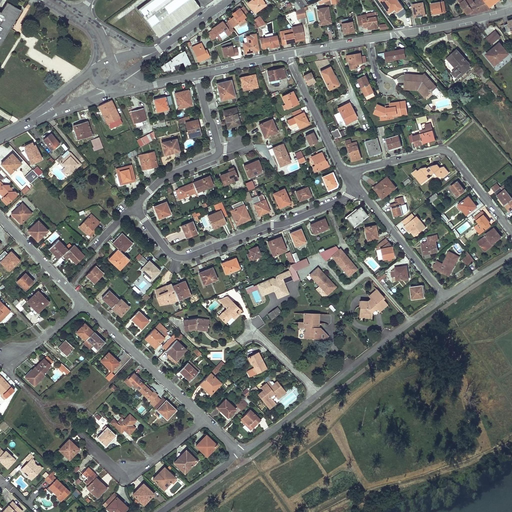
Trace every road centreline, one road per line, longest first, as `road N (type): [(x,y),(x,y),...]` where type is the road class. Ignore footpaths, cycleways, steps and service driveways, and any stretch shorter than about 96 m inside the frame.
road 1 (residential): [(358,190),(183,258),(169,254),(134,205)]
road 2 (residential): [(345,175),(443,146),(511,233)]
road 3 (residential): [(202,421),(84,302)]
road 4 (residential): [(72,428),(128,473),(202,421)]
road 5 (residential): [(445,295),(320,394)]
road 6 (residential): [(369,39),(511,9)]
road 7 (residential): [(358,190),(445,295)]
road 8 (residential): [(288,54),(345,175)]
road 9 (residential): [(84,302),(0,216)]
